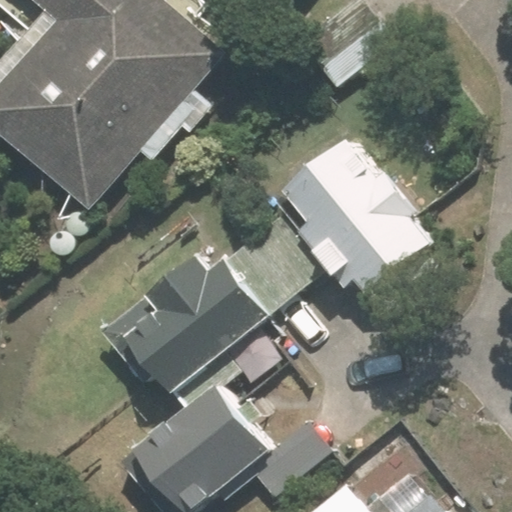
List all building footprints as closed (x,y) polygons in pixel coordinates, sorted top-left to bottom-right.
[(0,100),(0,117),(104,209),(187,116),(242,55),(180,0),(53,0),(74,18),(0,100)] [(372,0),(356,0),(306,42),(346,91),(406,41),(372,0)] [(376,136),(303,190),(383,297),(457,242),(376,136)] [(241,260),(226,272),(211,254),(113,331),(156,386),(172,373),(190,395),(287,318),(241,260)] [(203,511),(284,451),(234,386),(153,448),(201,511),(203,511)] [(418,511),(457,511),(441,493),(418,511)]
